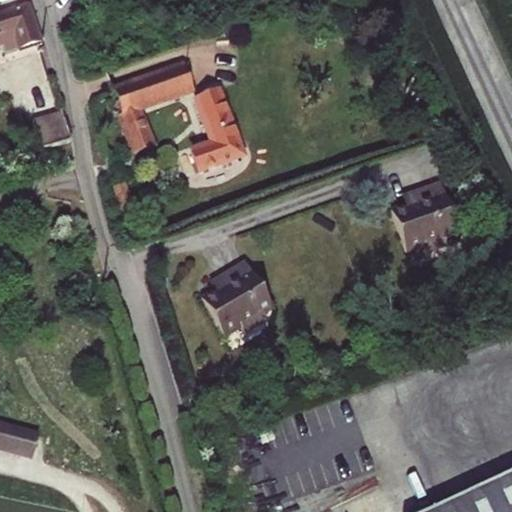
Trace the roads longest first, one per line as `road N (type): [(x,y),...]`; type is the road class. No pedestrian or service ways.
road 1 (residential): [(184,511),(41,0)]
road 2 (unknown): [(511,427),(330,511)]
road 3 (unknown): [(511,142),(446,0)]
